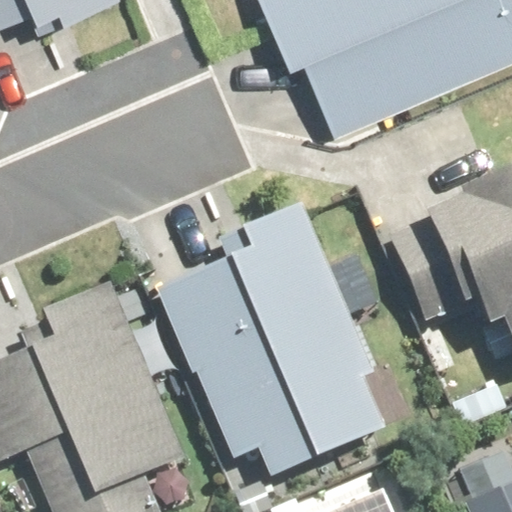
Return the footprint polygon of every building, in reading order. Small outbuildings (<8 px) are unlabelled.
[(0,0),(0,31),(33,18),(40,33),(116,1),(115,0),(0,0)] [(511,63),(511,23),(502,0),(259,0),(289,68),(301,63),(334,139),(511,63)] [(511,177),(421,211),(443,272),(459,266),(499,374),(511,369),(511,177)] [(375,379),(301,214),(245,240),(252,255),(156,299),(232,467),(257,456),(270,486),(418,419),(395,370),(375,379)] [(184,463),(111,295),(50,321),(61,346),(0,372),(0,471),(68,443),(93,503),(184,463)] [(511,511),(511,483),(456,506),(458,511),(511,511)]
